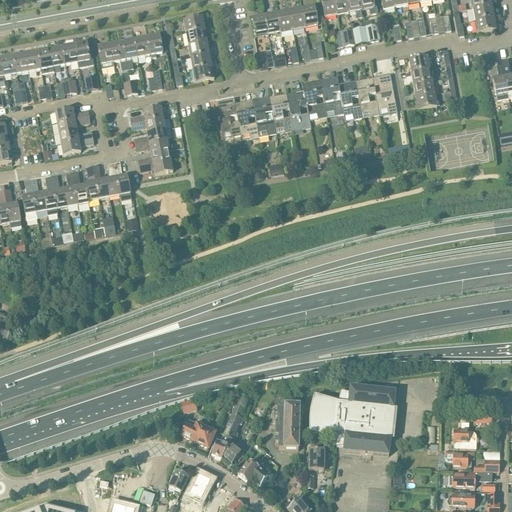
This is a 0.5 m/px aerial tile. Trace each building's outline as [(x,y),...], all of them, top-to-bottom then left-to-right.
[(324,19),(337,17),(333,0),(324,0),(321,1),(324,19)] [(333,0),(337,17),(349,15),(346,0),(333,0)] [(359,0),(346,0),(349,15),(356,13),(358,21),(363,20),(362,13),(359,0)] [(372,0),(359,0),(362,13),(369,11),(370,17),(378,16),(376,7),(374,7),(372,0)] [(380,0),(383,12),(395,9),(393,0),(380,0)] [(406,0),(393,0),(395,9),(408,7),(406,0)] [(470,0),(472,11),(491,7),(490,0),(470,0)] [(491,7),(472,11),(475,23),(494,19),(491,7)] [(314,9),(301,11),(305,30),(317,27),(314,9)] [(293,32),(305,30),(301,11),(289,13),(293,32)] [(289,13),(277,16),(280,34),(293,32),(289,13)] [(268,37),(280,34),(277,16),(265,18),(268,37)] [(448,17),(442,19),(445,34),(451,33),(448,17)] [(255,39),(268,37),(265,18),(252,20),(255,39)] [(496,32),(494,19),(475,23),(477,36),(496,32)] [(184,23),(186,36),(205,32),(202,20),(184,23)] [(432,37),(438,36),(435,20),(429,21),(432,37)] [(427,38),(423,22),(417,23),(420,39),(427,38)] [(414,40),(411,25),(404,26),(407,41),(414,40)] [(462,25),(460,26),(455,27),(458,40),(464,38),(462,25)] [(365,29),(368,45),(380,42),(377,27),(365,29)] [(401,42),(398,27),(392,28),(396,43),(401,42)] [(365,29),(352,32),(355,47),(368,45),(365,29)] [(355,47),(352,32),(352,31),(340,34),(343,49),(355,47)] [(186,36),(188,48),(207,45),(205,32),(186,36)] [(343,49),(340,34),(334,35),(337,51),(343,49)] [(159,38),(147,40),(151,61),(156,60),(156,56),(163,55),(162,51),(160,41),(159,38)] [(151,61),(147,40),(135,42),(138,60),(150,57),(151,61)] [(138,60),(135,42),(123,44),(128,72),(133,71),(131,61),(138,60)] [(110,47),(113,64),(120,63),(122,74),(128,72),(123,44),(110,47)] [(314,45),(316,55),(317,61),(323,60),(321,44),(314,45)] [(87,45),(75,47),(78,65),(79,70),(94,68),(94,67),(91,51),(88,51),(87,45)] [(188,48),(191,61),(209,57),(207,45),(188,48)] [(305,63),(311,62),(308,46),(302,48),(305,63)] [(75,47),(62,49),(66,67),(78,65),(75,47)] [(114,70),(113,64),(110,47),(97,49),(101,67),(102,72),(114,70)] [(53,70),(66,67),(62,49),(50,52),(53,70)] [(299,65),(296,49),(289,50),(292,66),(299,65)] [(286,67),(283,51),(277,52),(280,68),(286,67)] [(50,52),(38,54),(41,72),(53,70),(50,52)] [(274,69),(271,53),(265,54),(268,70),(274,69)] [(26,56),(29,74),(41,72),(38,54),(26,56)] [(26,56),(13,58),(17,76),(29,74),(26,56)] [(211,69),(209,57),(191,61),(193,73),(211,69)] [(1,61),(4,79),(17,76),(13,58),(1,61)] [(409,63),(411,75),(430,72),(428,59),(409,63)] [(504,62),(501,62),(509,101),(511,100),(511,77),(508,61),(504,62)] [(497,103),(509,101),(501,62),(495,63),(498,80),(493,81),(496,97),(497,103)] [(211,69),(193,73),(195,85),(214,82),(211,69)] [(432,84),(431,77),(430,72),(411,75),(413,88),(432,84)] [(181,75),(179,75),(174,76),(177,89),(183,87),(181,75)] [(390,77),(372,80),(375,96),(377,103),(378,112),(387,110),(388,116),(397,114),(390,77)] [(95,92),(93,79),(87,80),(89,93),(95,92)] [(160,79),(154,80),(157,92),(163,91),(160,79)] [(150,94),(157,92),(154,80),(153,80),(148,81),(150,94)] [(337,80),(320,83),(323,99),(324,105),(325,114),(334,113),(335,119),(343,117),(344,117),(338,87),(339,87),(337,80)] [(372,80),(356,84),(358,99),(360,106),(361,115),(370,113),(371,119),(379,118),(378,112),(377,103),(369,104),(368,98),(375,96),(372,80)] [(69,84),(71,96),(77,95),(74,83),(73,83),(69,84)] [(130,84),(132,97),(138,96),(136,83),(130,84)] [(320,83),(302,86),(304,93),(307,109),(308,115),(308,117),(317,116),(318,122),(327,120),(325,114),(324,105),(316,107),(315,100),(323,99),(320,83)] [(71,96),(69,84),(68,84),(64,85),(63,85),(65,97),(71,96)] [(132,97),(130,84),(123,85),(126,98),(132,97)] [(339,87),(338,87),(344,117),(343,117),(343,118),(353,116),(354,122),(362,121),(361,115),(360,106),(352,107),(351,101),(358,99),(356,84),(339,87)] [(432,84),(413,88),(416,100),(434,97),(432,84)] [(50,87),(44,88),(46,101),(52,100),(50,87)] [(40,102),(46,101),(44,88),(38,89),(40,102)] [(113,100),(111,88),(105,89),(107,101),(113,100)] [(22,105),(20,93),(13,94),(16,106),(22,105)] [(304,93),(287,96),(290,112),(291,119),(294,133),(311,130),(310,123),(308,117),(308,115),(300,117),(299,110),(307,109),(304,93)] [(287,96),(269,99),(275,130),(284,129),(285,135),(294,133),(291,119),(283,120),(282,114),(290,112),(287,96)] [(437,109),(434,97),(416,100),(418,113),(437,109)] [(269,99),(252,102),(255,119),(256,125),(258,134),(267,132),(268,138),(276,137),(275,130),(269,99)] [(223,105),(217,106),(222,135),(231,133),(233,139),(240,138),(241,138),(241,137),(238,123),(231,125),(229,118),(237,117),(235,106),(235,101),(223,103),(223,105)] [(235,106),(237,117),(238,123),(241,137),(250,135),(251,141),(259,140),(258,134),(256,125),(249,127),(248,120),(255,119),(252,102),(235,106)] [(131,127),(163,121),(161,111),(143,114),(144,119),(130,121),(131,127)] [(57,126),(89,120),(88,114),(74,116),(73,112),(55,115),(57,126)] [(89,120),(57,126),(59,136),(77,133),(76,128),(90,126),(89,120)] [(163,121),(131,127),(132,133),(146,130),(147,135),(165,132),(163,121)] [(148,140),(134,142),(135,148),(167,142),(165,132),(147,135),(148,140)] [(77,133),(59,136),(61,147),(92,141),(91,135),(78,137),(77,133)] [(507,137),(498,138),(500,148),(508,147),(507,137)] [(0,140),(0,153),(10,152),(7,140),(0,140)] [(92,141),(61,147),(63,157),(81,154),(80,150),(93,147),(92,141)] [(167,142),(135,148),(137,154),(150,152),(151,156),(169,153),(167,142)] [(401,148),(386,151),(387,158),(402,154),(401,148)] [(0,153),(0,166),(12,164),(10,152),(0,153)] [(51,153),(43,154),(44,164),(53,162),(51,153)] [(140,169),(171,163),(169,153),(151,156),(152,161),(138,163),(140,169)] [(171,163),(140,169),(141,175),(154,173),(155,177),(173,174),(171,163)] [(120,165),(113,166),(119,198),(130,196),(127,177),(122,178),(120,165)] [(110,181),(105,182),(109,200),(119,198),(113,166),(107,167),(110,181)] [(282,166),(275,167),(277,178),(284,177),(282,166)] [(99,169),(93,170),(98,202),(109,200),(105,182),(101,182),(99,169)] [(89,184),(84,185),(85,187),(88,203),(98,202),(93,170),(87,171),(89,184)] [(78,174),(72,175),(78,207),(89,205),(88,203),(85,187),(80,188),(78,174)] [(69,191),(64,191),(68,209),(78,207),(72,175),(66,176),(69,191)] [(57,178),(51,179),(57,211),(67,209),(64,191),(60,192),(57,178)] [(47,194),(43,195),(47,213),(47,218),(58,216),(57,211),(51,179),(45,180),(47,194)] [(36,182),(30,183),(36,215),(47,213),(43,195),(38,196),(36,182)] [(27,198),(22,199),(26,223),(37,221),(36,215),(30,183),(24,184),(27,198)] [(10,193),(4,194),(10,226),(20,224),(17,206),(12,207),(10,193)] [(0,227),(10,226),(4,194),(0,194),(0,206),(1,209),(0,209),(0,227)] [(136,220),(127,222),(129,234),(138,233),(136,220)] [(113,224),(103,226),(106,239),(116,237),(113,224)] [(104,230),(94,232),(96,241),(105,239),(104,230)] [(53,249),(51,239),(41,241),(41,244),(43,249),(43,251),(53,249)] [(24,243),(15,244),(17,253),(25,252),(24,243)] [(15,297),(1,293),(0,295),(0,301),(13,305),(15,297)] [(5,317),(0,315),(0,339),(6,343),(14,325),(4,320),(5,317)] [(366,391),(350,390),(349,396),(342,393),(338,403),(315,398),(312,405),(310,414),(310,423),(310,431),(311,439),(335,435),(336,448),(344,447),(343,453),(388,458),(393,411),(395,394),(370,392),(366,391)] [(239,397),(231,418),(243,422),(245,417),(247,418),(251,408),(249,407),(251,402),(252,395),(247,394),(247,391),(240,392),(239,398),(239,397)] [(230,401),(224,398),(221,405),(227,408),(230,401)] [(276,436),(275,444),(279,444),(279,446),(279,452),(280,452),(282,452),(284,452),(299,453),(299,428),(300,409),(299,409),(278,408),(278,409),(277,419),(277,426),(276,425),(276,428),(276,430),(276,436)] [(231,418),(223,437),(233,441),(234,439),(236,440),(238,436),(235,435),(239,426),(241,426),(243,422),(231,418)] [(491,418),(475,418),(475,426),(491,426),(491,418)] [(197,446),(205,431),(201,429),(203,426),(198,423),(196,426),(189,423),(182,438),(197,446)] [(469,426),(461,425),(461,432),(454,432),(453,445),(456,445),(456,451),(475,452),(476,440),(476,438),(475,436),(473,434),(471,433),(468,433),(469,426)] [(205,431),(197,446),(208,451),(216,436),(205,431)] [(223,437),(220,447),(229,451),(232,444),(234,445),(236,440),(234,439),(233,441),(223,437)] [(255,439),(250,437),(246,446),(251,448),(255,439)] [(309,452),(308,472),(324,472),(324,452),(327,453),(327,444),(318,444),(311,443),(311,452),(309,452)] [(229,451),(220,447),(216,446),(212,458),(222,462),(229,451)] [(240,456),(232,449),(224,460),(232,467),(237,461),(239,462),(243,457),(241,455),(240,456)] [(465,455),(445,454),(445,460),(445,461),(446,462),(446,463),(447,463),(448,463),(453,463),(453,469),(467,470),(468,457),(465,457),(465,455)] [(269,460),(266,457),(261,462),(265,466),(269,460)] [(259,473),(262,469),(252,461),(247,467),(245,469),(242,474),(241,473),(240,475),(239,477),(247,485),(251,480),(258,472),(259,473)] [(499,462),(486,462),(486,469),(474,469),(474,474),(499,475),(499,462)] [(258,472),(251,480),(261,488),(268,480),(267,479),(270,476),(262,469),(259,473),(258,472)] [(188,479),(177,473),(169,489),(176,492),(172,500),(177,503),(188,479)] [(475,475),(457,475),(457,477),(452,477),(452,479),(449,479),(449,488),(452,488),(452,490),(475,491),(475,475)] [(188,485),(183,497),(189,500),(190,498),(193,499),(201,503),(211,483),(199,478),(194,488),(188,485)] [(474,495),(466,495),(466,497),(452,497),(452,502),(448,502),(447,502),(446,502),(445,503),(444,504),(444,505),(444,506),(444,507),(444,508),(445,509),(445,510),(446,511),(447,511),(448,511),(455,511),(455,509),(474,510),(474,495)] [(499,511),(500,496),(488,496),(487,511),(499,511)] [(243,511),(246,509),(235,501),(228,511),(229,511),(228,511),(243,511)] [(309,511),(300,501),(287,511),(309,511)] [(154,511),(156,506),(148,503),(145,511),(154,511)]
